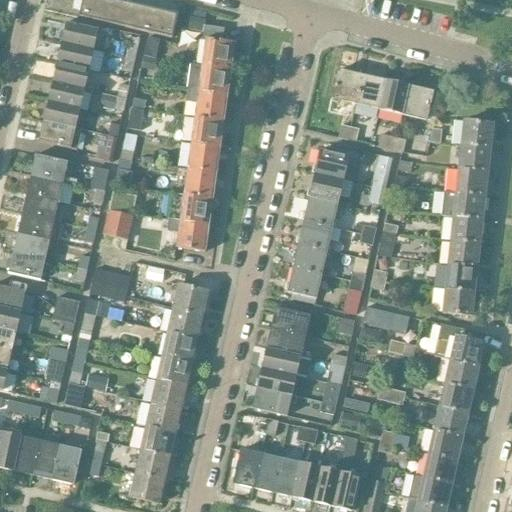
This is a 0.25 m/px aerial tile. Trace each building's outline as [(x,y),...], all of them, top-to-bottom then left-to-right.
[(171,40),(176,16),(100,0),(82,0),(79,19),(171,40)] [(100,42),(102,34),(65,26),(61,46),(92,53),(95,41),(100,42)] [(133,63),(138,41),(129,39),(124,61),(133,63)] [(155,61),(160,42),(148,40),(143,60),(153,62),(154,61),(155,61)] [(229,72),(233,45),(206,41),(202,69),(229,72)] [(87,73),(92,53),(61,46),(56,66),(87,73)] [(151,71),(153,62),(143,60),(141,69),(151,71)] [(130,73),(133,63),(124,61),(122,71),(130,73)] [(91,82),(93,74),(87,73),(56,66),(52,85),(83,92),(85,81),(91,82)] [(225,98),(229,72),(202,69),(190,67),(187,92),(225,98)] [(355,106),(361,78),(338,73),(331,101),(355,106)] [(378,112),(385,84),(361,78),(355,106),(378,112)] [(401,117),(407,89),(385,84),(378,112),(401,117)] [(78,111),(83,92),(52,85),(47,104),(78,111)] [(124,101),(127,88),(118,86),(115,100),(124,101)] [(426,123),(432,94),(407,89),(401,117),(426,123)] [(222,124),(225,98),(187,92),(185,102),(197,104),(195,120),(222,124)] [(102,97),(100,107),(113,110),(113,109),(122,111),(124,101),(115,100),(102,97)] [(142,113),(144,103),(134,101),(132,110),(142,113)] [(74,131),(78,111),(47,104),(43,124),(74,131)] [(138,130),(142,113),(132,110),(128,128),(138,130)] [(218,150),(222,124),(195,120),(191,146),(218,150)] [(489,151),(492,127),(463,123),(460,148),(489,151)] [(80,132),(74,131),(43,124),(38,144),(75,152),(80,132)] [(115,140),(118,127),(103,124),(100,136),(115,140)] [(347,142),(350,130),(339,128),(336,140),(347,142)] [(350,130),(347,142),(354,144),(357,132),(350,130)] [(439,145),(441,131),(431,130),(427,144),(439,145)] [(110,161),(115,140),(100,136),(97,148),(104,149),(101,159),(110,161)] [(379,137),(377,149),(393,153),(396,140),(379,137)] [(402,155),(405,142),(396,140),(393,153),(402,155)] [(214,176),(218,150),(191,146),(187,173),(214,176)] [(486,174),(489,151),(460,148),(457,171),(486,174)] [(130,164),(132,155),(122,152),(120,162),(130,164)] [(342,183),(347,159),(319,152),(314,176),(342,183)] [(69,176),(72,167),(35,158),(30,178),(61,185),(64,175),(69,176)] [(383,193),(391,161),(379,159),(372,190),(383,193)] [(128,174),(130,164),(120,162),(117,172),(128,174)] [(408,174),(410,166),(398,163),(396,171),(408,174)] [(95,170),(90,192),(94,192),(102,194),(102,195),(106,180),(107,173),(95,170)] [(483,198),(486,174),(457,171),(455,195),(483,198)] [(211,202),(214,176),(187,173),(184,198),(211,202)] [(336,206),(342,183),(314,176),(308,200),(336,206)] [(57,204),(61,185),(30,178),(26,197),(57,204)] [(405,189),(407,181),(395,178),(393,186),(405,189)] [(403,198),(405,189),(393,186),(391,196),(403,198)] [(381,201),(383,193),(372,190),(370,198),(381,201)] [(99,206),(102,194),(94,192),(91,204),(99,206)] [(483,198),(455,195),(443,194),(440,218),(452,219),(481,222),(483,198)] [(211,202),(184,198),(172,196),(168,223),(207,228),(211,202)] [(52,224),(57,204),(26,197),(21,217),(52,224)] [(331,229),(336,206),(308,200),(303,223),(331,229)] [(119,216),(121,207),(110,204),(108,213),(119,216)] [(126,241),(131,219),(119,216),(108,213),(102,236),(126,241)] [(48,243),(52,224),(21,217),(17,236),(48,243)] [(93,233),(96,221),(87,219),(85,231),(93,233)] [(478,246),(481,222),(452,219),(449,243),(478,246)] [(203,254),(207,228),(168,223),(166,234),(178,235),(176,251),(203,254)] [(326,253),(331,229),(303,223),(297,247),(326,253)] [(373,239),(375,230),(355,226),(353,235),(373,239)] [(393,238),(395,229),(383,226),(381,235),(393,238)] [(90,244),(93,233),(85,231),(82,242),(90,244)] [(371,248),(373,239),(353,235),(351,243),(371,248)] [(388,259),(393,238),(381,235),(376,257),(388,259)] [(43,263),(48,243),(17,236),(12,255),(43,263)] [(475,270),(478,246),(449,243),(447,266),(475,270)] [(320,276),(326,253),(297,247),(292,270),(320,276)] [(38,283),(43,263),(12,255),(8,276),(38,283)] [(84,272),(87,260),(78,258),(75,270),(84,272)] [(473,294),(475,270),(447,266),(444,290),(473,294)] [(352,275),(350,283),(362,286),(364,278),(366,269),(354,267),(352,275)] [(81,284),(84,272),(75,270),(73,282),(81,284)] [(315,300),(320,276),(292,270),(286,294),(315,300)] [(124,304),(129,279),(93,271),(88,296),(124,304)] [(384,284),(386,275),(374,272),(372,281),(384,284)] [(382,292),(384,284),(372,281),(370,290),(382,292)] [(360,295),(362,286),(350,283),(348,292),(360,295)] [(202,316),(207,294),(178,287),(172,310),(202,316)] [(0,309),(19,314),(24,294),(0,288),(0,309)] [(470,318),(473,294),(444,290),(441,315),(470,318)] [(73,326),(77,303),(54,298),(49,321),(73,326)] [(93,318),(96,304),(86,301),(83,316),(93,318)] [(0,330),(15,334),(19,314),(0,309),(0,330)] [(196,340),(202,316),(172,310),(167,334),(196,340)] [(304,339),(308,319),(275,311),(270,332),(304,339)] [(85,353),(93,318),(83,316),(75,351),(85,353)] [(69,339),(72,327),(62,325),(59,337),(62,337),(69,339)] [(349,338),(351,328),(340,326),(338,335),(349,338)] [(440,327),(433,358),(449,362),(477,368),(482,344),(474,342),(475,335),(440,327)] [(0,350),(10,353),(15,334),(0,330),(0,350)] [(299,359),(304,339),(270,332),(266,351),(299,359)] [(191,363),(196,340),(167,334),(162,357),(191,363)] [(401,357),(404,346),(391,343),(388,354),(401,357)] [(413,359),(415,348),(404,346),(401,357),(413,359)] [(0,370),(6,372),(10,353),(0,350),(0,370)] [(63,366),(66,353),(50,350),(47,362),(54,363),(63,366)] [(82,365),(85,353),(75,351),(72,363),(82,365)] [(295,378),(299,359),(266,351),(261,371),(295,378)] [(342,368),(345,359),(333,356),(331,366),(342,368)] [(186,386),(191,363),(162,357),(156,380),(186,386)] [(471,392),(477,368),(449,362),(443,386),(471,392)] [(62,372),(63,366),(54,363),(52,370),(62,372)] [(79,377),(82,365),(72,363),(69,375),(79,377)] [(338,388),(342,368),(331,366),(326,385),(338,388)] [(353,367),(350,377),(362,380),(364,369),(353,367)] [(14,380),(4,378),(6,372),(0,370),(0,392),(6,393),(12,391),(14,380)] [(290,398),(295,378),(261,371),(257,390),(290,398)] [(71,411),(79,377),(69,375),(61,408),(71,411)] [(180,410),(186,386),(156,380),(151,404),(180,410)] [(334,408),(338,388),(326,385),(322,405),(334,408)] [(466,415),(471,392),(443,386),(438,409),(466,415)] [(55,404),(57,392),(44,389),(42,401),(55,404)] [(286,418),(290,398),(257,390),(252,410),(286,418)] [(391,404),(393,393),(381,390),(378,401),(391,404)] [(403,407),(405,396),(393,393),(391,404),(403,407)] [(344,402),(342,410),(366,415),(367,407),(344,402)] [(175,433),(180,410),(151,404),(146,427),(175,433)] [(25,418),(27,407),(15,405),(13,415),(25,418)] [(322,405),(320,414),(332,416),(334,408),(322,405)] [(36,420),(39,410),(27,407),(25,418),(36,420)] [(461,439),(466,415),(438,409),(432,432),(461,439)] [(64,427),(66,416),(55,413),(52,424),(64,427)] [(343,415),(340,428),(356,432),(359,419),(343,415)] [(76,429),(78,419),(66,416),(64,427),(76,429)] [(265,436),(268,421),(258,419),(255,433),(265,436)] [(274,438),(278,423),(268,421),(265,436),(274,438)] [(0,469),(12,472),(20,439),(22,431),(2,427),(0,435),(0,469)] [(169,458),(175,433),(146,427),(140,451),(169,458)] [(304,444),(307,430),(298,428),(295,442),(304,444)] [(314,446),(317,432),(307,430),(304,444),(314,446)] [(456,462),(461,439),(432,432),(427,455),(456,462)] [(405,450),(408,440),(382,433),(379,444),(392,447),(405,450)] [(97,434),(95,441),(106,443),(107,444),(109,436),(97,434)] [(343,453),(347,439),(337,437),(334,451),(343,453)] [(32,477),(39,444),(20,439),(12,472),(32,477)] [(353,455),(356,441),(347,439),(343,453),(353,455)] [(95,441),(93,453),(103,455),(106,443),(95,441)] [(51,481),(59,448),(39,444),(32,477),(51,481)] [(389,457),(392,447),(379,444),(376,454),(389,457)] [(72,486),(80,453),(59,448),(51,481),(72,486)] [(164,481),(169,458),(140,451),(135,474),(164,481)] [(252,490),(260,456),(239,451),(232,485),(252,490)] [(101,467),(103,455),(93,453),(90,464),(101,467)] [(450,486),(456,462),(427,455),(422,479),(450,486)] [(271,494),(279,461),(260,456),(252,490),(271,494)] [(291,499),(299,465),(279,461),(271,494),(291,499)] [(98,479),(101,467),(90,464),(87,477),(98,479)] [(311,503),(319,470),(299,465),(291,499),(311,503)] [(339,474),(331,508),(347,511),(350,511),(353,501),(358,479),(364,480),(366,471),(341,465),(339,474)] [(374,467),(372,476),(385,479),(387,470),(374,467)] [(331,508),(339,474),(319,470),(311,503),(331,508)] [(159,505),(164,481),(135,474),(129,498),(159,505)] [(412,477),(407,500),(416,503),(445,509),(450,486),(422,479),(412,477)] [(376,511),(382,486),(370,483),(363,511),(376,511)] [(444,511),(445,509),(416,503),(414,511),(444,511)]
